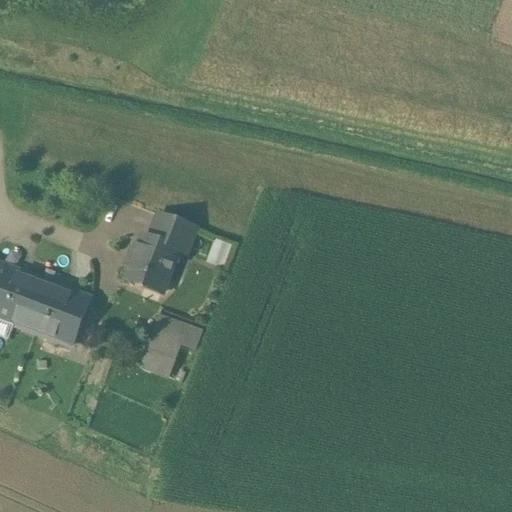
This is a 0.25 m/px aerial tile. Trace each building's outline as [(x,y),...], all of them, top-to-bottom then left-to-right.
[(159,217),(150,241),(179,251),(178,253),(186,255),(196,230),(159,217)] [(150,241),(141,237),(125,280),(162,295),(178,253),(179,251),(150,241)] [(0,266),(19,274),(28,251),(0,240),(0,266)] [(231,248),(216,242),(209,261),(223,267),(231,248)] [(19,274),(0,266),(0,321),(72,348),(89,299),(19,274)] [(180,346),(152,335),(146,353),(175,363),(180,346)]
